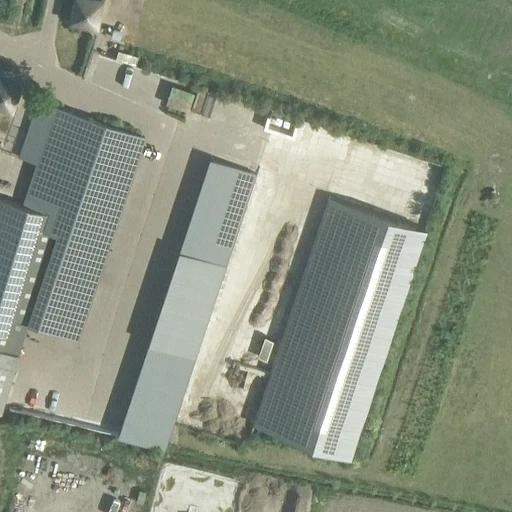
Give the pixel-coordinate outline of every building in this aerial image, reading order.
[(0,77),(0,105),(11,109),(20,85),(0,77)] [(172,82),(164,99),(186,108),(193,91),(172,82)] [(61,207),(58,215),(26,321),(76,338),(144,136),(38,100),(20,157),(60,170),(52,193),(59,196),(56,206),(61,207)] [(209,160),(117,437),(163,452),(255,176),(209,160)] [(0,408),(26,321),(58,215),(0,197),(0,408)] [(253,424),(349,456),(425,229),(396,220),(329,197),(253,424)]
